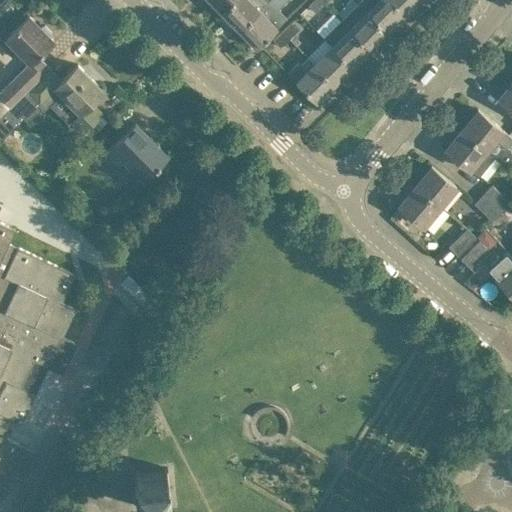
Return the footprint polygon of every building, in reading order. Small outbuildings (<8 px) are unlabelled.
[(210,0),(221,10),(231,0),(210,0)] [(231,0),(221,10),(239,28),(267,0),(231,0)] [(267,0),(239,28),(257,46),(286,17),(277,8),(284,1),(285,2),(286,0),(267,0)] [(315,11),(324,3),(320,0),(312,0),(308,4),(315,11)] [(359,0),(358,2),(386,30),(404,13),(391,0),(359,0)] [(391,0),(404,13),(416,0),(391,0)] [(340,20),(368,48),(386,30),(358,2),(340,20)] [(9,33),(4,27),(0,30),(0,43),(11,55),(16,49),(29,62),(53,39),(50,36),(51,32),(43,25),(39,25),(28,14),(9,33)] [(331,45),(351,65),(368,48),(340,20),(323,36),(331,45)] [(291,21),(281,31),(288,38),(298,28),(291,21)] [(280,46),(288,38),(281,31),(273,39),(280,46)] [(351,65),(331,45),(313,63),(333,83),(351,65)] [(315,100),(333,83),(307,57),(301,63),(299,60),(287,72),(315,100)] [(34,82),(11,105),(0,115),(0,138),(0,139),(23,117),(27,121),(41,108),(43,109),(60,92),(79,111),(69,120),(80,131),(101,112),(91,101),(103,89),(77,63),(45,94),(34,82)] [(0,90),(0,93),(11,105),(34,82),(21,70),(0,90)] [(511,78),(497,96),(511,108),(511,78)] [(461,128),(495,156),(509,167),(511,163),(511,150),(506,146),(511,139),(511,136),(477,108),(461,128)] [(135,122),(121,136),(98,159),(109,170),(123,156),(143,176),(166,154),(135,122)] [(479,175),(495,156),(461,128),(445,147),(469,168),(470,168),(479,175)] [(414,184),(439,204),(456,184),(431,164),(414,184)] [(423,224),(439,204),(414,184),(398,204),(423,224)] [(482,193),(500,211),(509,202),(491,184),(482,193)] [(491,220),(500,211),(482,193),(474,202),(491,220)] [(0,498),(12,475),(20,479),(34,450),(3,435),(12,417),(21,422),(48,366),(62,372),(76,344),(61,337),(75,308),(61,301),(74,273),(8,242),(15,228),(0,220),(0,205),(1,204),(0,203),(0,498)] [(448,245),(457,254),(475,236),(466,227),(448,245)] [(488,249),(479,239),(461,258),(470,267),(488,249)] [(428,250),(430,256),(436,257),(440,252),(438,247),(432,246),(428,250)] [(511,255),(507,250),(486,269),(511,297),(511,255)] [(128,274),(120,282),(142,305),(151,297),(128,274)] [(168,466),(132,469),(135,507),(171,504),(168,466)]
